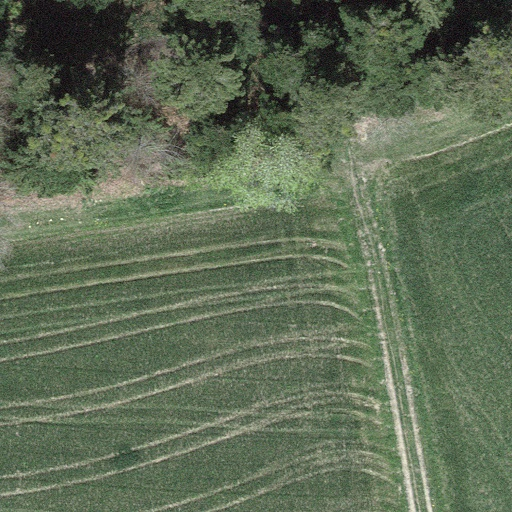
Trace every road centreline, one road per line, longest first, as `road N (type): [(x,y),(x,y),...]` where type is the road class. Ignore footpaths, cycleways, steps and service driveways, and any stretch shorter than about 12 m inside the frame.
road 1 (track): [(323,33),(365,179),(430,511)]
road 2 (track): [(0,85),(169,66),(434,0)]
